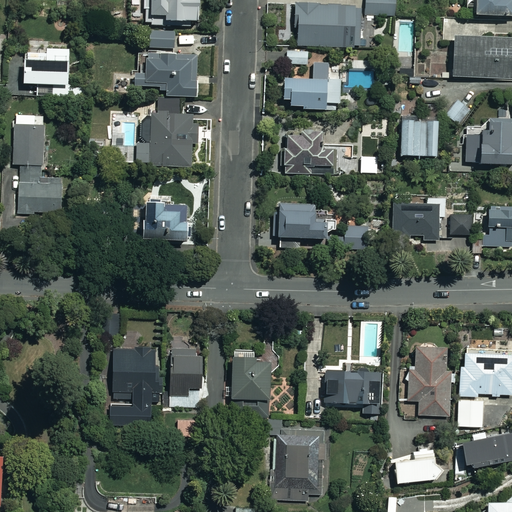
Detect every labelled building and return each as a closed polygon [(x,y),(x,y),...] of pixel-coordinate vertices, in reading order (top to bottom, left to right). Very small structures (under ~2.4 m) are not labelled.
[(142,0),(143,12),(149,12),(149,21),(165,21),(165,24),(198,24),(197,0),(142,0)] [(393,0),(365,0),(366,17),(394,16),(393,0)] [(464,0),(464,7),(473,7),(473,19),(511,18),(511,1),(500,2),(499,0),(464,0)] [(293,5),(293,31),(296,31),(296,49),(366,49),(366,40),(359,40),(359,10),(352,10),(352,5),(293,5)] [(149,30),(149,50),(174,50),(173,33),(162,33),(162,30),(149,30)] [(511,39),(450,41),(450,81),(511,79),(511,39)] [(307,51),(285,52),(285,66),(307,65),(307,51)] [(70,95),(68,52),(27,54),(27,64),(23,64),(23,87),(37,87),(37,96),(70,95)] [(134,89),(158,89),(158,93),(165,93),(165,99),(196,98),(195,57),(145,58),(145,68),(140,68),(140,76),(133,76),(134,89)] [(301,109),(301,112),(325,112),(325,107),(338,107),(338,77),(341,77),(341,65),(312,65),(312,81),(282,81),(283,106),(288,106),(288,109),(301,109)] [(470,111),(458,101),(445,117),(457,127),(470,111)] [(178,110),(157,110),(158,116),(147,116),(139,125),(140,147),(136,147),(137,169),(192,167),(191,143),(195,143),(195,115),(178,116),(178,110)] [(20,167),(43,167),(45,118),(14,117),(12,166),(20,167)] [(439,121),(399,122),(400,159),(440,158),(439,121)] [(465,128),(465,135),(462,135),(462,145),(465,145),(465,164),(478,164),(477,167),(511,166),(511,121),(487,121),(487,132),(484,132),(484,128),(465,128)] [(324,146),(320,146),(320,138),(285,138),(285,150),(283,150),(283,177),(333,177),(333,152),(324,152),(324,146)] [(43,167),(20,167),(18,213),(60,215),(61,180),(42,180),(43,167)] [(399,199),(391,199),(392,237),(424,237),(424,241),(438,241),(438,218),(444,218),(443,200),(425,200),(425,205),(399,206),(399,199)] [(191,219),(187,219),(187,205),(161,205),(161,201),(147,201),(147,205),(144,205),(144,224),(140,224),(140,243),(191,243),(191,219)] [(511,206),(490,207),(490,212),(487,212),(487,237),(482,237),(482,248),(510,248),(510,243),(511,243),(511,206)] [(313,208),(277,208),(277,241),(324,241),(324,225),(313,225),(313,208)] [(470,215),(450,215),(450,236),(470,236),(470,215)] [(366,232),(366,228),(344,228),(343,250),(369,251),(370,232),(366,232)] [(119,313),(104,313),(104,335),(119,336),(119,313)] [(455,384),(455,373),(446,373),(445,350),(438,350),(435,344),(430,342),(424,344),(421,350),(413,350),(413,368),(400,368),(400,383),(406,383),(406,403),(417,403),(417,417),(450,417),(449,384),(455,384)] [(153,347),(134,347),(134,351),(112,352),(112,400),(133,400),(133,407),(109,407),(110,428),(150,427),(150,402),(158,402),(158,366),(154,366),(153,347)] [(193,359),(193,348),(168,348),(168,408),(200,408),(200,359),(193,359)] [(230,359),(230,387),(224,387),(225,399),(230,399),(231,418),(268,417),(267,363),(254,364),(254,349),(232,349),(233,359),(230,359)] [(477,355),(462,355),(462,369),(459,369),(459,399),(468,398),(468,407),(499,406),(499,396),(511,395),(511,384),(511,383),(511,356),(477,357),(477,355)] [(324,375),(324,386),(322,386),(322,399),(324,399),(324,406),(362,406),(362,416),(381,416),(381,375),(324,375)] [(196,419),(176,418),(176,438),(196,438),(196,419)] [(275,470),(270,470),(270,501),(323,501),(324,431),(281,431),(281,421),(264,421),(264,437),(275,437),(275,470)] [(511,465),(511,459),(508,438),(455,447),(460,475),(511,465)] [(436,467),(434,467),(432,448),(412,450),(413,461),(393,463),(394,485),(437,481),(436,467)]
